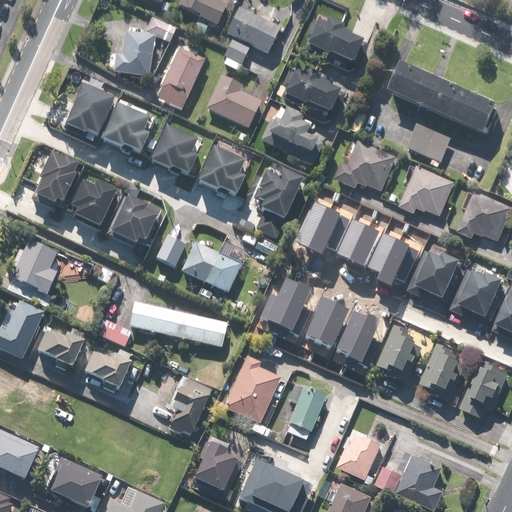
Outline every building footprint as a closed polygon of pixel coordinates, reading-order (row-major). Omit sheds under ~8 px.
[(137,0),(157,9),(161,0),(137,0)] [(207,0),(176,0),(173,9),(215,27),(223,9),(207,1),(207,0)] [(236,11),(223,38),(229,41),(220,59),(239,68),(248,51),(265,59),(279,33),(236,11)] [(173,30),(149,20),(143,35),(167,45),(173,30)] [(323,29),(313,25),(302,51),(347,70),(358,45),(337,35),(340,28),(326,22),(323,29)] [(123,53),(114,52),(111,77),(146,81),(151,40),(124,37),(123,53)] [(180,113),(202,63),(175,52),(154,102),(180,113)] [(395,73),(384,99),(481,140),(492,113),(395,73)] [(297,78),(289,75),(278,99),(326,120),(336,98),(324,93),(325,90),(313,85),(315,81),(299,74),(297,78)] [(239,88),(218,80),(204,114),(247,132),(258,106),(236,97),(239,88)] [(60,131),(81,140),(82,138),(94,143),(109,107),(77,93),(60,131)] [(129,109),(125,118),(112,112),(97,145),(118,154),(119,152),(136,160),(145,141),(139,139),(145,127),(141,125),(145,116),(129,109)] [(279,158),(310,171),(320,149),(301,141),(304,133),(294,128),(296,122),(280,115),(274,130),(267,127),(260,145),(281,154),(279,158)] [(449,142),(415,129),(406,152),(440,165),(449,142)] [(184,181),(192,164),(186,161),(192,148),(161,133),(146,166),(167,176),(168,173),(184,181)] [(338,165),(332,184),(355,192),(357,187),(382,196),(394,161),(354,147),(347,168),(338,165)] [(238,166),(206,155),(194,189),(232,202),(238,185),(232,183),(238,166)] [(29,203),(49,212),(52,206),(59,209),(76,169),(62,163),(61,165),(47,159),(35,186),(36,186),(29,203)] [(439,222),(453,186),(415,170),(398,211),(413,217),(415,212),(439,222)] [(259,181),(247,208),(256,212),(255,216),(259,218),(253,233),(274,242),(298,186),(277,177),(273,187),(259,181)] [(72,216),(70,221),(97,232),(112,197),(92,188),(91,192),(78,186),(66,213),(72,216)] [(471,242),(473,238),(482,242),(483,239),(497,245),(511,211),(473,196),(457,236),(471,242)] [(103,236),(132,250),(134,245),(141,248),(153,223),(140,216),(143,211),(120,200),(103,236)] [(314,200),(296,238),(322,251),(325,246),(336,251),(352,218),(314,200)] [(355,218),(338,255),(364,267),(381,229),(355,218)] [(383,232),(364,270),(391,283),(394,278),(405,283),(421,250),(383,232)] [(182,253),(162,243),(152,263),(172,273),(182,253)] [(46,309),(50,301),(45,299),(54,277),(48,274),(55,256),(25,244),(5,292),(46,309)] [(191,247),(177,275),(224,299),(238,271),(191,247)] [(438,264),(422,257),(405,295),(421,302),(423,297),(441,305),(457,269),(439,261),(438,264)] [(465,316),(484,324),(499,288),(466,273),(448,315),(463,321),(465,316)] [(272,293),(261,318),(300,336),(311,312),(303,309),(313,289),(288,278),(279,296),(272,293)] [(511,286),(493,333),(511,340),(511,286)] [(323,297),(306,335),(332,346),(349,309),(323,297)] [(0,315),(2,311),(0,310),(0,349),(22,360),(44,313),(19,301),(15,309),(10,307),(1,328),(0,327),(0,315)] [(205,318),(204,322),(196,320),(197,314),(171,308),(169,314),(165,314),(167,307),(140,301),(138,307),(130,306),(125,330),(219,352),(225,327),(226,322),(205,318)] [(354,311),(337,349),(362,360),(379,323),(354,311)] [(93,337),(122,349),(129,334),(100,321),(93,337)] [(409,358),(418,340),(394,329),(373,375),(404,389),(408,381),(401,378),(405,368),(410,370),(415,360),(409,358)] [(68,376),(71,370),(79,352),(85,338),(70,331),(67,338),(55,333),(53,338),(41,333),(32,353),(31,356),(52,365),(50,368),(68,376)] [(451,352),(436,346),(418,389),(430,394),(428,399),(448,408),(451,399),(444,396),(448,385),(456,388),(459,381),(452,378),(457,367),(454,366),(457,359),(450,356),(451,352)] [(96,388),(116,396),(124,378),(132,382),(136,372),(128,368),(132,360),(116,353),(113,360),(103,356),(100,361),(87,356),(79,375),(98,384),(96,388)] [(260,365),(244,358),(221,412),(258,427),(277,380),(257,372),(260,365)] [(483,410),(486,404),(490,406),(497,391),(492,389),(495,382),(504,386),(508,376),(480,363),(457,413),(481,425),(487,412),(483,410)] [(18,391),(40,400),(41,398),(48,401),(53,390),(24,377),(18,391)] [(210,395),(182,382),(169,409),(177,412),(167,432),(188,442),(210,395)] [(323,397),(301,389),(284,435),(306,443),(323,397)] [(0,433),(0,476),(19,486),(36,452),(0,433)] [(381,448),(352,435),(336,470),(365,484),(381,448)] [(221,455),(206,448),(189,483),(219,497),(234,466),(220,459),(221,455)] [(396,477),(381,471),(375,487),(390,493),(387,498),(421,511),(435,511),(442,495),(433,491),(440,472),(404,458),(396,477)] [(85,511),(100,481),(56,460),(40,495),(76,511),(85,511)] [(244,463),(232,490),(270,507),(267,511),(292,511),(302,489),(244,463)] [(366,511),(371,501),(340,486),(328,511),(366,511)] [(158,511),(161,506),(125,490),(117,509),(107,505),(104,511),(158,511)] [(0,511),(8,511),(11,508),(6,506),(8,501),(0,498),(0,511)]
